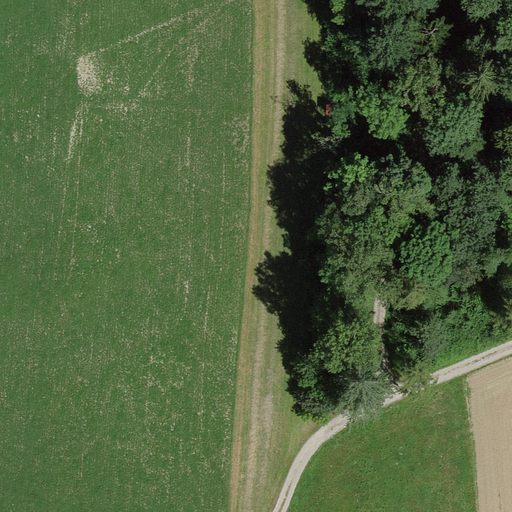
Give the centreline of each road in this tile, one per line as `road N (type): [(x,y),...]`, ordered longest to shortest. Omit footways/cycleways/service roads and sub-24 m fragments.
road 1 (track): [(457,0),(375,306),(390,395)]
road 2 (track): [(511,344),(319,425),(276,511)]
